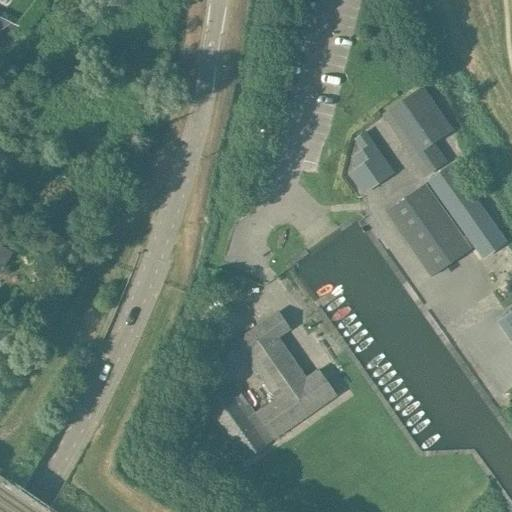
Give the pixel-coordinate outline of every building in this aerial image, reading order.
[(0,30),(6,26),(11,32),(18,27),(10,23),(0,18),(0,30)] [(451,129),(422,88),(382,116),(424,176),(445,161),(432,142),(451,129)] [(362,194),(392,173),(364,132),(354,139),(361,149),(351,156),(358,166),(348,173),(362,194)] [(504,242),(449,165),(427,181),(465,235),(461,238),(423,184),(384,212),(430,277),(473,247),(481,258),(504,242)] [(0,264),(5,267),(10,257),(0,250),(0,264)] [(305,378),(276,338),(288,329),(276,312),(214,356),(226,373),(247,358),(275,399),(255,413),(272,439),(335,395),(317,370),(305,378)] [(511,313),(498,323),(511,344),(511,313)] [(243,459),(264,445),(226,389),(205,404),(243,459)]
